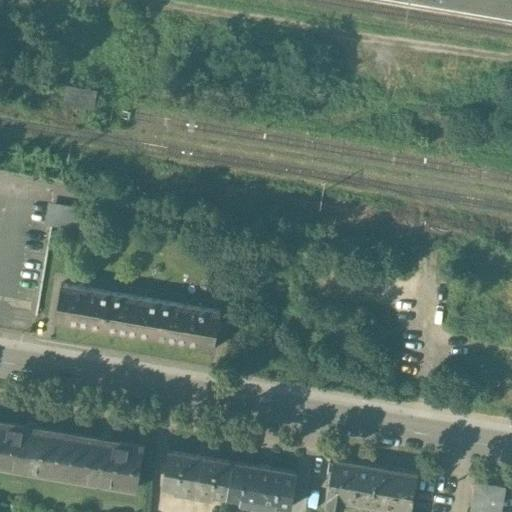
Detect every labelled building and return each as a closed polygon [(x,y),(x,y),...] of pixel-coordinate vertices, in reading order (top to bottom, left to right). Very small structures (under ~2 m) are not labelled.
[(99,89),(66,83),(63,101),(95,107),(99,89)] [(395,273),(310,259),(303,300),(389,314),(395,273)] [(69,282),(62,324),(217,352),(224,310),(69,282)] [(104,433),(0,413),(0,461),(139,487),(147,441),(104,433)] [(239,452),(174,440),(165,484),(231,496),(239,452)] [(304,464),(239,452),(231,496),(296,508),(304,464)] [(378,464),(333,456),(332,458),(330,458),(328,470),(330,470),(326,495),(328,495),(327,504),(344,507),(345,499),(371,503),(378,464)] [(418,470),(378,464),(371,503),(411,510),(418,470)] [(508,511),(511,492),(511,482),(482,477),(475,511),(508,511)]
